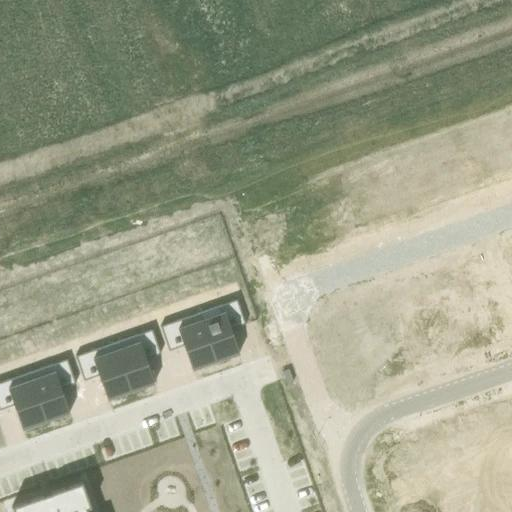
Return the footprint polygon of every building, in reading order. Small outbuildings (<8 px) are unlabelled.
[(222,313),(200,320),(215,363),(239,354),(230,330),(245,324),(236,300),(220,306),(222,313)] [(175,321),(159,327),(168,351),(182,346),(191,371),(215,363),(200,320),(178,328),(175,321)] [(137,342),(115,350),(130,393),(154,384),(145,359),(160,354),(151,330),(135,335),(137,342)] [(91,351),(74,357),(83,381),(97,376),(106,401),(130,393),(115,350),(93,358),(91,351)] [(53,372),(30,380),(45,422),(69,414),(60,389),(75,384),(66,360),(50,365),(53,372)] [(6,381),(0,382),(0,410),(12,406),(21,431),(45,422),(30,380),(8,388),(6,381)] [(42,496),(11,507),(12,511),(85,511),(85,509),(90,508),(81,482),(50,493),(42,496)]
